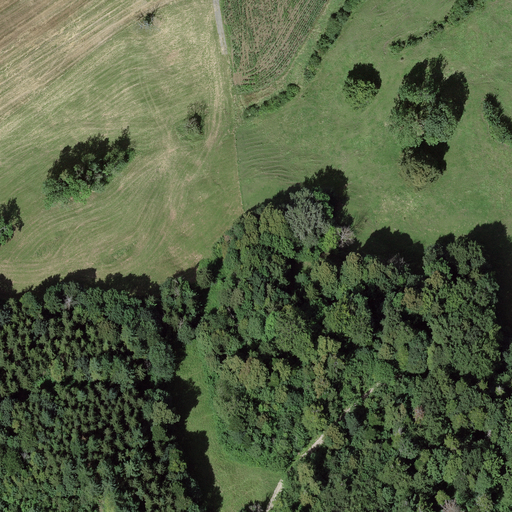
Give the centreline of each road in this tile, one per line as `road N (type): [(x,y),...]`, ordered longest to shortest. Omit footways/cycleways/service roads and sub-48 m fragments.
road 1 (track): [(269,511),(280,484),(384,383),(473,390),(511,383)]
road 2 (track): [(133,407),(58,393),(0,410)]
